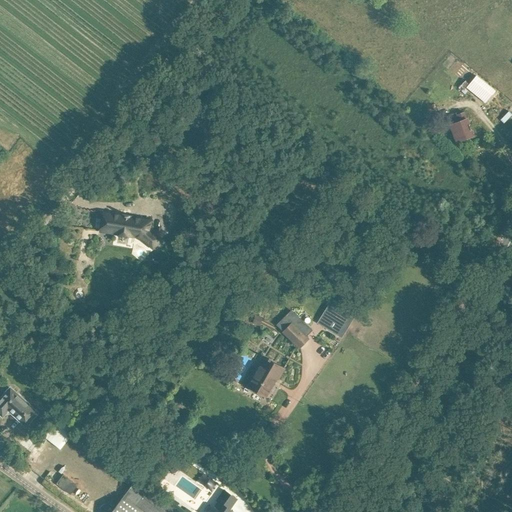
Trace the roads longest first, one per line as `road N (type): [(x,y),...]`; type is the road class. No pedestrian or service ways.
road 1 (track): [(0,278),(231,0)]
road 2 (secondary): [(352,511),(511,241)]
